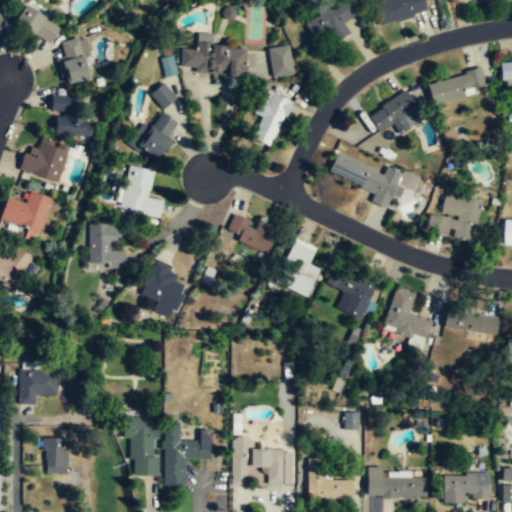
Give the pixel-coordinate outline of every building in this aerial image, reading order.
[(346,32),(340,23),(353,14),(342,0),(323,0),(312,8),(316,14),(302,23),(308,35),(322,26),(333,41),(346,32)] [(378,0),(370,3),(376,25),(424,9),(421,0),(378,0)] [(59,22),(20,8),(13,30),(52,43),(59,22)] [(193,75),(243,76),(244,48),(210,47),(211,35),(196,35),(195,50),(179,50),(179,68),(193,68),(193,75)] [(62,59),(56,60),(59,85),(87,81),(81,40),(60,43),(62,59)] [(268,47),(273,76),(294,73),(289,43),(268,47)] [(164,77),(176,74),(171,54),(158,57),(164,77)] [(511,60),(499,62),(500,79),(511,77),(511,60)] [(480,70),(426,83),(431,105),(474,96),(472,88),(484,86),(480,70)] [(175,97),(162,82),(149,93),(162,109),(175,97)] [(294,101),(274,91),(268,103),(260,99),(254,111),(262,116),(252,135),(269,145),(284,115),(286,116),(294,101)] [(377,134),(393,125),(398,133),(420,119),(405,93),(366,116),(377,134)] [(51,97),(50,135),(81,135),(82,97),(51,97)] [(164,136),(171,122),(159,116),(152,130),(139,122),(126,147),(155,162),(167,138),(164,136)] [(23,150),(16,171),(56,184),(67,149),(38,140),(33,153),(23,150)] [(401,172),(385,165),(381,174),(336,152),(327,169),(359,184),(358,186),(372,193),(369,200),(384,207),(401,172)] [(147,199),(152,172),(127,167),(119,210),(158,217),(161,202),(147,199)] [(0,221),(39,233),(50,199),(28,192),(24,204),(4,198),(0,211),(0,221)] [(481,201),(443,193),(434,234),(471,242),(481,201)] [(264,253),(276,228),(257,219),(253,228),(249,226),(251,222),(240,216),(232,213),(225,228),(237,234),(235,239),(264,253)] [(511,247),(511,221),(502,221),(502,247),(511,247)] [(87,224),(87,268),(123,268),(123,251),(117,251),(117,225),(87,224)] [(318,268),(310,284),(293,276),(287,287),(273,280),(294,237),(314,247),(307,263),(318,268)] [(7,259),(0,255),(0,284),(11,290),(28,255),(13,248),(7,259)] [(152,261),(139,297),(154,302),(150,311),(169,318),(181,286),(172,282),(176,270),(152,261)] [(332,263),(324,282),(342,290),(334,307),(359,319),(375,282),(332,263)] [(430,321),(407,313),(413,293),(394,286),(382,323),(395,327),(393,332),(410,338),(411,333),(425,338),(430,321)] [(497,317),(463,311),(464,306),(446,303),(442,326),(494,335),(497,317)] [(34,404),(35,395),(54,395),(55,369),(18,369),(17,404),(34,404)] [(343,429),(358,429),(358,412),(343,412),(343,429)] [(157,439),(157,417),(128,417),(128,476),(156,475),(156,439),(157,439)] [(162,426),(162,486),(184,486),(184,459),(208,459),(208,431),(197,431),(197,440),(179,440),(179,426),(162,426)] [(251,449),(251,440),(245,436),(230,436),(229,485),(246,486),(246,467),(266,467),(266,484),(289,484),(290,450),(251,449)] [(42,438),(42,473),(66,473),(66,438),(42,438)] [(351,480),(322,479),(322,458),(305,458),(306,501),(322,501),(322,498),(351,498),(351,480)] [(365,495),(380,495),(380,466),(365,466),(365,495)] [(502,480),(511,480),(511,468),(502,467),(502,480)] [(488,484),(474,483),(473,475),(441,475),(441,502),(452,503),(462,503),(462,493),(470,493),(470,498),(478,499),(487,498),(488,484)] [(425,496),(425,477),(382,476),(382,498),(396,498),(396,496),(425,496)] [(500,502),(511,502),(511,485),(500,485),(500,502)]
